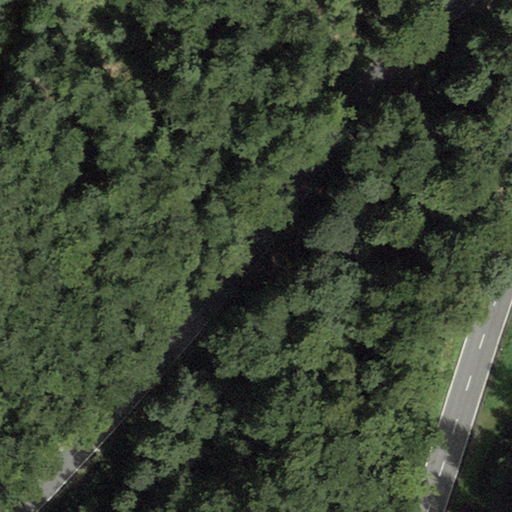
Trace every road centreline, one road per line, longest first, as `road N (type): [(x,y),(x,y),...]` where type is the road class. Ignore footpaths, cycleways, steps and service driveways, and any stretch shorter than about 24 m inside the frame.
road 1 (primary): [(454,0),(369,86),(180,339),(22,511)]
road 2 (primary): [(427,511),(511,258)]
